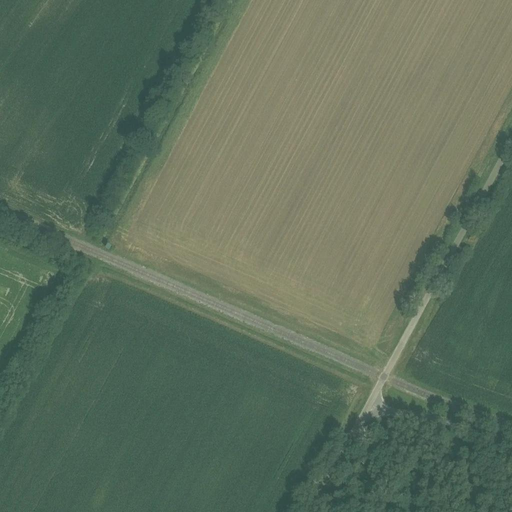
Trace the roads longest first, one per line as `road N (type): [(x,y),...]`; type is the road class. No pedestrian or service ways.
road 1 (unclassified): [(511,144),(371,404)]
road 2 (unclassified): [(371,404),(511,435)]
road 3 (unclassified): [(371,404),(310,511)]
